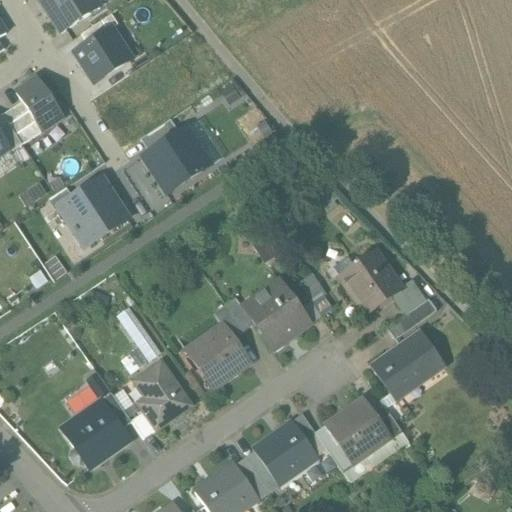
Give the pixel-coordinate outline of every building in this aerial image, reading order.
[(99,10),(92,0),(41,0),(39,2),(61,35),(99,10)] [(117,27),(111,17),(81,37),(88,47),(111,31),(117,27)] [(131,61),(111,31),(88,47),(74,56),(94,86),(131,61)] [(35,81),(15,94),(22,104),(41,134),(62,121),(35,81)] [(22,104),(1,117),(21,146),(21,147),(41,134),(22,104)] [(1,117),(0,117),(0,136),(10,152),(21,146),(1,117)] [(140,141),(148,155),(179,136),(170,122),(140,141)] [(209,168),(185,131),(179,136),(148,155),(142,159),(165,196),(209,168)] [(0,159),(10,152),(0,136),(0,159)] [(57,209),(58,211),(84,250),(127,222),(101,181),(72,200),(57,209)] [(72,200),(66,190),(47,202),(54,213),(58,211),(57,209),(72,200)] [(347,261),(333,271),(345,288),(343,290),(344,291),(346,290),(364,316),(363,318),(379,308),(378,307),(388,300),(389,301),(402,292),(401,291),(399,292),(376,258),(378,257),(376,255),(354,270),(347,261)] [(297,285),(310,304),(326,292),(313,274),(297,285)] [(279,281),(252,301),(255,306),(243,315),(252,328),(269,352),(293,335),(295,338),(311,327),(300,311),(279,281)] [(402,292),(389,301),(402,320),(424,305),(410,285),(401,291),(402,292)] [(321,320),(334,311),(323,295),(310,304),(321,320)] [(225,309),(243,334),(252,328),(243,315),(235,303),(225,309)] [(424,305),(402,320),(386,332),(395,344),(436,315),(427,303),(424,305)] [(300,311),(311,327),(321,320),(310,304),(300,311)] [(149,361),(162,352),(130,307),(117,317),(149,361)] [(222,327),(233,341),(243,334),(225,309),(214,318),(221,328),(222,327)] [(221,328),(186,353),(204,379),(206,377),(215,391),(250,366),(233,341),(222,327),(221,328)] [(419,334),(370,368),(390,397),(396,405),(397,407),(399,406),(395,400),(440,368),(444,374),(446,372),(419,334)] [(136,348),(120,360),(131,374),(147,362),(136,348)] [(190,409),(161,367),(135,385),(153,409),(144,415),(145,416),(156,433),(190,409)] [(111,396),(94,372),(83,380),(99,404),(111,396)] [(99,404),(107,416),(108,415),(120,432),(131,425),(111,396),(99,404)] [(396,405),(390,397),(380,404),(386,412),(396,405)] [(364,402),(314,436),(315,437),(342,476),(391,441),(380,426),(364,402)] [(107,416),(86,431),(78,419),(61,431),(75,453),(70,456),(70,460),(74,466),(78,467),(83,464),(89,472),(128,444),(120,432),(108,415),(107,416)] [(143,442),(156,433),(145,416),(131,426),(143,442)] [(315,437),(314,436),(301,417),(291,424),(305,444),(315,437)] [(390,419),(380,426),(391,441),(401,434),(390,419)] [(305,444),(291,424),(252,452),(254,455),(277,488),(279,487),(274,481),(277,479),(282,486),(299,474),(296,470),(313,458),(316,463),(317,461),(305,444)] [(268,495),(277,488),(254,455),(244,462),(268,495)] [(259,502),(268,495),(244,462),(235,468),(258,501),(259,502)] [(235,468),(233,465),(194,493),(207,511),(235,511),(234,510),(252,497),(256,502),(258,501),(235,468)]
